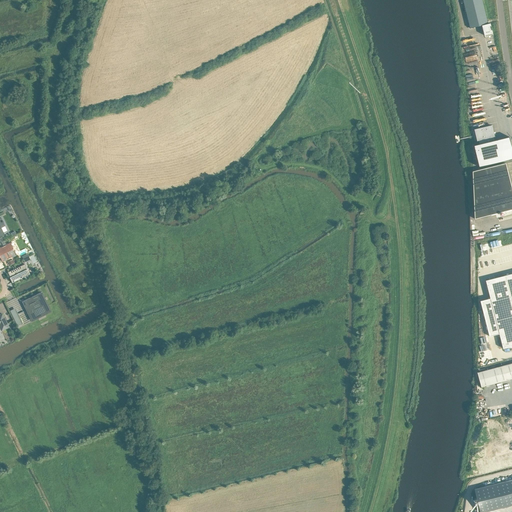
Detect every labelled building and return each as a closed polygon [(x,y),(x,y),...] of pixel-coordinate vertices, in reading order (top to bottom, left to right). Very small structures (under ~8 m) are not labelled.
[(488,24),(482,0),(462,0),(470,28),(488,24)] [(482,25),(485,35),(493,33),(491,23),(482,25)] [(480,144),(474,146),(479,167),(511,159),(511,147),(509,137),(494,141),(493,138),(490,126),(476,129),(479,141),(480,144)] [(511,186),(508,169),(506,163),(473,172),(475,219),(496,214),(497,218),(511,214),(511,186)] [(13,248),(10,243),(0,248),(0,257),(1,257),(3,261),(16,255),(13,250),(14,249),(13,248)] [(12,283),(29,274),(27,270),(27,271),(26,269),(27,269),(25,264),(8,272),(9,276),(10,276),(11,277),(10,278),(12,283)] [(490,298),(480,301),(489,336),(499,334),(503,349),(511,346),(511,273),(486,281),(490,298)] [(41,293),(41,292),(24,301),(26,305),(24,306),(26,311),(28,310),(30,313),(29,314),(31,320),(32,319),(37,317),(36,314),(43,311),(44,313),(45,313),(50,310),(47,305),(46,306),(44,302),(45,301),(44,301),(43,299),(44,298),(41,293)] [(23,323),(18,314),(13,317),(17,326),(23,323)] [(511,362),(478,372),(482,387),(511,378),(511,362)] [(511,417),(501,419),(505,435),(511,433),(511,417)] [(501,419),(490,420),(494,438),(505,435),(501,419)] [(505,455),(499,457),(502,468),(507,466),(505,455)] [(499,457),(494,458),(497,469),(502,468),(499,457)] [(494,458),(489,459),(491,470),(497,469),(494,458)] [(489,459),(483,461),(486,472),(491,470),(489,459)] [(483,461),(478,462),(480,473),(486,472),(483,461)] [(511,511),(511,480),(474,489),(479,511),(511,511)]
